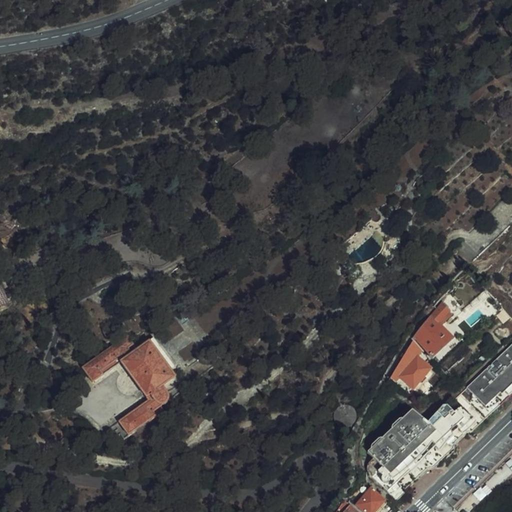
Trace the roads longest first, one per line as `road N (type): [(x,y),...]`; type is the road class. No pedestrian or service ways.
road 1 (tertiary): [(169,0),(91,30),(0,46)]
road 2 (primary): [(415,511),(511,417)]
